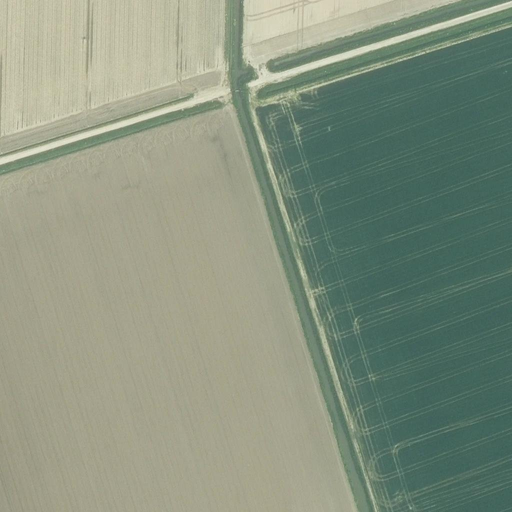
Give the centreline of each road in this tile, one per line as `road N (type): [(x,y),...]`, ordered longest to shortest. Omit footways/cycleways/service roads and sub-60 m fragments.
road 1 (track): [(245,86),(511,3)]
road 2 (track): [(0,162),(228,91)]
